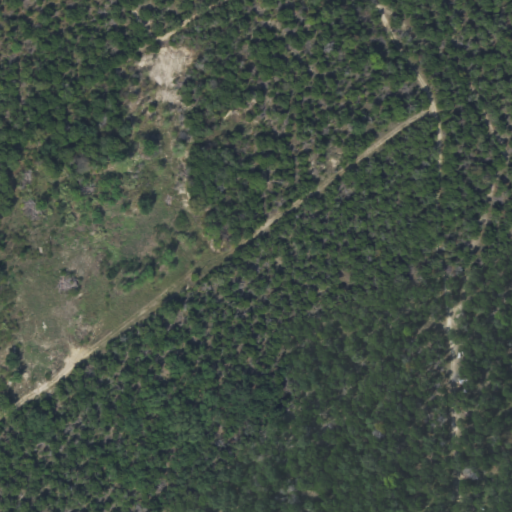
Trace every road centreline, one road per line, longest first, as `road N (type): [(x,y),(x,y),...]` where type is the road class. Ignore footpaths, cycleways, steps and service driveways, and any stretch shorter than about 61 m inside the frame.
road 1 (track): [(367,0),(433,106),(187,284)]
road 2 (residential): [(238,0),(16,126)]
